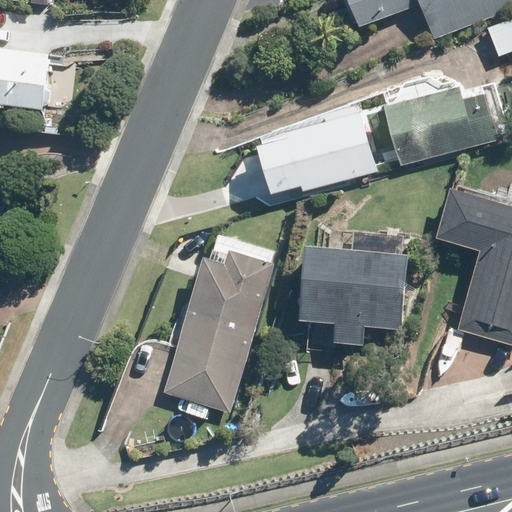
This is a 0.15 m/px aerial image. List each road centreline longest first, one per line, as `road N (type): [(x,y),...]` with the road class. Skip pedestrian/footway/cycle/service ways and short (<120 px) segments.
road 1 (residential): [(58,352),(208,0)]
road 2 (residential): [(58,352),(34,452),(40,511)]
road 3 (residential): [(0,461),(58,352)]
